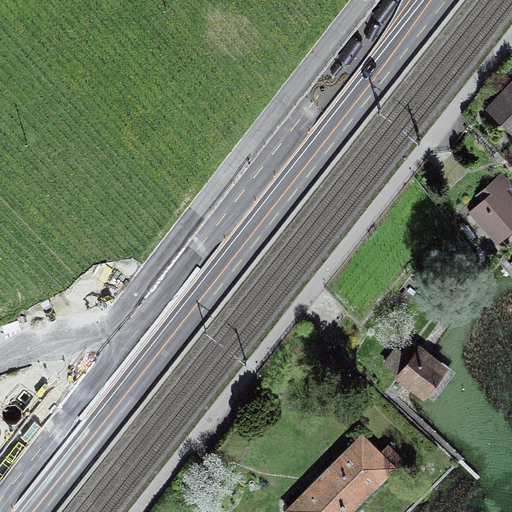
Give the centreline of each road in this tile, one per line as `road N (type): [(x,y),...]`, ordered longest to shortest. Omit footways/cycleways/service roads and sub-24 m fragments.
road 1 (primary): [(416,0),(7,511)]
road 2 (residential): [(138,511),(511,44)]
road 3 (track): [(355,0),(119,311),(82,341)]
